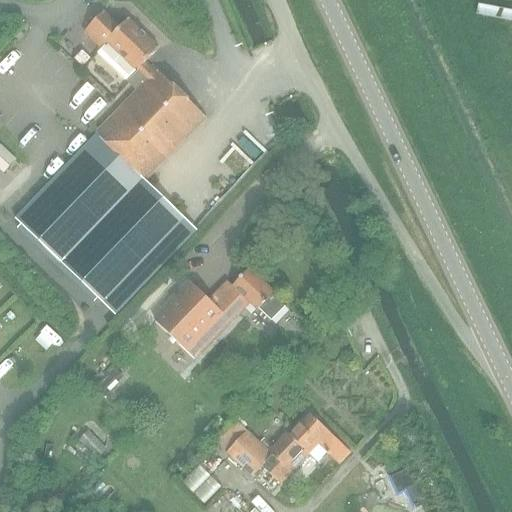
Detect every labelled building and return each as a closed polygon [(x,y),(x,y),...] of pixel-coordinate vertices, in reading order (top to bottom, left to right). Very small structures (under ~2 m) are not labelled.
[(137,91),(96,134),(97,135),(145,181),(206,118),(157,71),(155,72),(145,63),(159,48),(129,19),(121,28),(104,11),(84,32),(102,49),(107,43),(136,71),(127,81),(137,91)] [(82,49),(74,58),(83,67),(91,58),(82,49)] [(237,133),(255,153),(269,140),(251,120),(237,133)] [(184,219),(145,181),(97,135),(16,219),(103,302),(184,219)] [(0,146),(0,170),(4,174),(17,160),(1,146),(0,146)] [(272,295),(274,293),(249,269),(233,287),(215,306),(192,284),(155,321),(195,360),(250,303),(257,310),(259,308),(272,320),(285,306),(272,295)] [(53,314),(45,324),(68,342),(75,333),(53,314)] [(32,344),(49,359),(56,352),(39,336),(32,344)] [(114,368),(93,390),(101,398),(123,377),(114,368)] [(286,433),(271,449),(284,460),(299,445),(306,452),(310,456),(318,463),(327,453),(329,455),(341,443),(327,430),(311,415),(290,436),(286,433)] [(234,420),(214,441),(227,453),(252,478),(263,467),(276,479),(282,485),(310,456),(306,452),(299,445),(284,460),(271,449),(268,452),(247,432),(234,420)] [(73,446),(91,465),(107,449),(89,430),(73,446)] [(212,459),(195,475),(215,497),(233,481),(212,459)] [(406,472),(389,480),(396,495),(404,491),(412,508),(421,504),(413,487),(406,472)]
